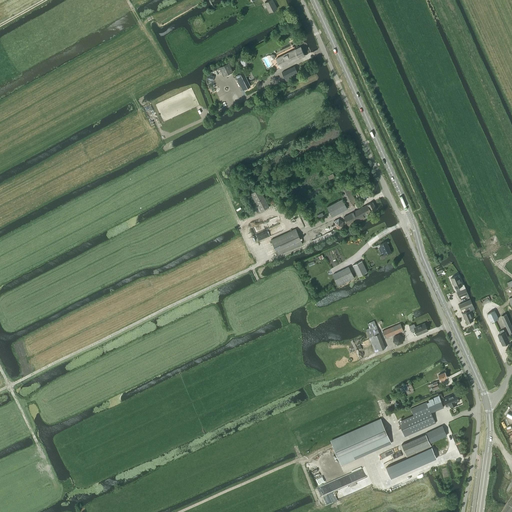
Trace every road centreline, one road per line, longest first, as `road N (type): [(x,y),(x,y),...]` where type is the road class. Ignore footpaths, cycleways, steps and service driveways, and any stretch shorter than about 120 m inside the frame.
road 1 (unclassified): [(462,511),(476,394),(402,223)]
road 2 (unclassified): [(301,0),(402,223)]
road 3 (secondary): [(411,218),(313,0)]
road 4 (track): [(366,458),(337,470),(301,458),(180,511)]
road 5 (secondary): [(486,401),(411,218)]
